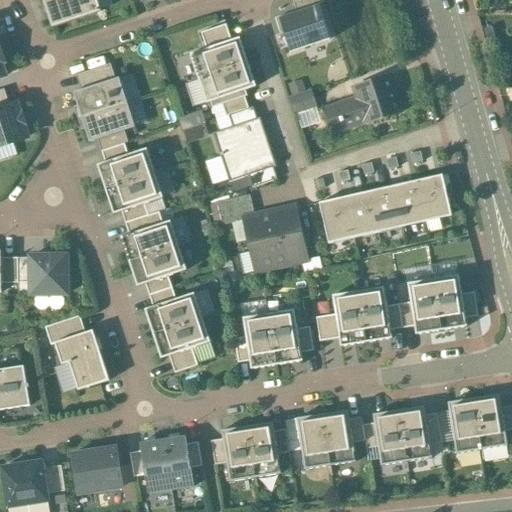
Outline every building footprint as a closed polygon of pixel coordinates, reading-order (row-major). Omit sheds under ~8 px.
[(42,0),(52,28),(101,12),(97,0),(42,0)] [(300,0),(299,1),(294,3),(297,13),(292,15),(291,14),(276,19),(281,34),(284,33),(290,53),(331,39),(320,5),(317,0),(300,0)] [(207,49),(232,41),(227,25),(201,33),(207,49)] [(240,38),(234,40),(235,43),(230,44),(234,56),(244,53),(243,52),(244,51),(240,38)] [(198,80),(248,63),(244,51),(243,52),(244,53),(234,56),(230,44),(235,43),(234,40),(232,41),(207,49),(190,55),(198,80)] [(248,63),(198,80),(207,104),(211,103),(246,91),(241,77),(251,74),(251,75),(252,75),(248,63)] [(111,65),(76,76),(81,91),(116,80),(111,65)] [(257,88),(252,75),(251,75),(251,74),(241,77),(246,91),(257,88)] [(389,77),(355,89),(358,98),(324,109),(332,135),(366,125),(367,125),(401,114),(389,77)] [(81,91),(74,93),(82,118),(127,103),(119,78),(116,80),(81,91)] [(318,107),(310,78),(289,83),(297,113),(318,107)] [(0,91),(0,109),(10,107),(5,90),(0,91)] [(248,97),(246,91),(211,103),(213,108),(223,105),(245,98),(248,97)] [(249,109),(245,98),(223,105),(227,117),(249,109)] [(127,103),(82,118),(90,143),(98,140),(125,132),(135,128),(127,103)] [(10,107),(0,109),(0,146),(28,138),(24,125),(25,125),(22,116),(21,116),(17,104),(10,107)] [(191,116),(179,120),(183,131),(194,127),(191,116)] [(260,119),(214,134),(230,183),(277,168),(260,119)] [(125,132),(98,140),(102,152),(125,144),(128,143),(125,132)] [(125,144),(102,152),(106,163),(129,156),(125,144)] [(98,165),(105,190),(155,174),(148,150),(129,156),(106,163),(98,165)] [(421,152),(411,154),(413,164),(423,162),(421,152)] [(396,158),(387,160),(389,170),(399,168),(396,158)] [(372,163),(362,166),(365,175),(374,173),(372,163)] [(348,171),(338,173),(341,183),(351,181),(348,171)] [(163,199),(155,174),(105,190),(113,215),(122,212),(145,205),(163,199)] [(443,176),(319,204),(329,243),(452,215),(443,176)] [(324,179),(314,181),(316,191),(326,188),(324,179)] [(149,216),(145,205),(122,212),(126,224),(149,216)] [(294,208),(278,213),(278,212),(244,220),(256,272),(306,261),(305,260),(307,260),(294,208)] [(126,224),(129,235),(164,224),(160,212),(149,216),(126,224)] [(121,237),(129,262),(179,246),(171,221),(164,224),(129,235),(121,237)] [(187,271),(179,246),(129,262),(137,287),(146,284),(169,277),(187,271)] [(68,295),(67,256),(31,257),(31,294),(31,295),(68,295)] [(19,284),(18,258),(1,259),(1,284),(19,284)] [(30,258),(19,259),(19,295),(31,294),(30,258)] [(460,276),(433,280),(441,332),(468,328),(466,319),(463,295),(460,276)] [(169,277),(146,284),(149,296),(173,288),(169,277)] [(416,336),(441,332),(433,280),(408,284),(411,303),(415,327),(416,336)] [(173,288),(149,296),(153,307),(176,300),(173,288)] [(384,288),(358,292),(366,344),(392,340),(391,331),(387,307),(384,288)] [(341,348),(366,344),(358,292),(333,296),(336,315),(339,339),(341,348)] [(475,293),(463,295),(466,319),(479,317),(475,293)] [(145,309),(153,334),(203,318),(195,294),(176,300),(153,307),(145,309)] [(399,305),(403,329),(415,327),(411,303),(399,305)] [(387,307),(391,331),(403,329),(399,305),(387,307)] [(295,310),(269,314),(277,366),(303,362),(302,354),(298,330),(295,310)] [(251,370),(277,366),(269,314),(243,318),(246,338),(250,361),(251,370)] [(339,339),(336,315),(316,318),(320,342),(339,339)] [(80,316),(46,328),(51,346),(55,344),(86,333),(80,316)] [(211,343),(203,318),(153,334),(161,359),(169,356),(193,349),(211,343)] [(310,327),(298,330),(302,354),(314,351),(310,327)] [(86,333),(55,344),(62,366),(69,363),(79,391),(110,381),(93,331),(86,333)] [(238,363),(250,361),(246,338),(235,340),(238,363)] [(193,349),(169,356),(175,374),(198,366),(193,349)] [(0,370),(0,411),(30,406),(27,388),(29,388),(29,385),(27,385),(24,367),(0,370)] [(499,395),(474,399),(482,450),(508,446),(506,432),(502,408),(499,395)] [(474,399),(448,403),(457,455),(482,450),(474,399)] [(511,406),(502,408),(506,432),(511,430),(511,406)] [(425,407),(399,411),(407,462),(433,458),(431,445),(426,415),(425,407)] [(349,411),(323,415),(331,466),(356,462),(354,443),(350,420),(349,411)] [(399,411),(373,415),(378,447),(381,466),(407,462),(399,411)] [(438,414),(426,415),(431,445),(442,443),(438,414)] [(323,415),(297,419),(305,470),(331,466),(323,415)] [(361,418),(350,420),(354,443),(365,441),(363,425),(361,418)] [(273,423),(248,427),(256,478),(281,474),(278,455),(275,431),(273,423)] [(375,424),(363,425),(365,441),(367,449),(378,447),(375,424)] [(248,427),(222,431),(223,439),(227,464),(230,483),(256,478),(248,427)] [(286,430),(275,431),(278,455),(290,454),(286,430)] [(186,437),(163,441),(172,491),(194,487),(191,469),(187,445),(186,437)] [(223,439),(211,441),(215,466),(227,464),(223,439)] [(148,494),(172,491),(163,441),(140,444),(142,452),(145,476),(148,494)] [(198,443),(187,445),(191,469),(203,467),(198,443)] [(117,448),(72,455),(78,495),(123,488),(122,481),(117,448)] [(145,476),(142,452),(130,454),(134,478),(145,476)] [(42,462),(2,468),(9,508),(48,502),(47,495),(43,469),(42,462)] [(61,466),(43,469),(47,495),(65,492),(61,466)] [(134,479),(122,481),(123,488),(126,502),(137,500),(134,479)]
